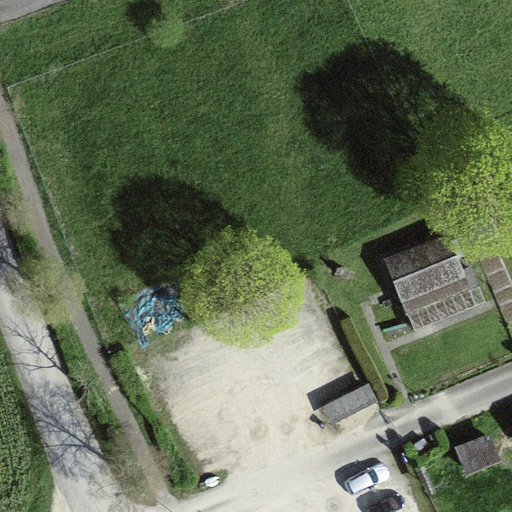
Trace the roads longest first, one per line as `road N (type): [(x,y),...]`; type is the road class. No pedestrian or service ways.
road 1 (residential): [(103,511),(71,451),(0,258)]
road 2 (track): [(394,428),(511,383)]
